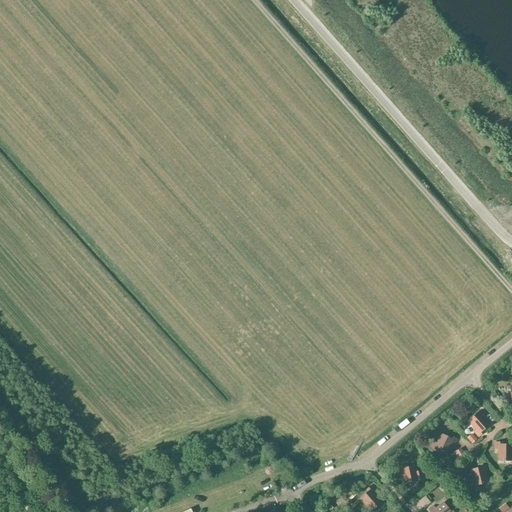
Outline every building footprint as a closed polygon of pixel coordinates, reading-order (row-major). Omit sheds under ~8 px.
[(481,431),(489,424),(483,417),(485,414),(481,410),(469,421),(477,430),(474,432),(479,437),(482,433),(481,431)] [(431,447),(446,454),(451,443),(454,445),(457,439),(452,437),(451,439),(441,434),(437,443),(434,442),(431,447)] [(499,460),(511,460),(511,455),(511,445),(501,445),(501,442),(496,442),(496,449),(499,449),(499,460)] [(488,470),(486,464),(481,465),(482,467),(471,470),(473,480),(470,481),(471,486),(487,482),(484,471),(488,470)] [(405,483),(418,480),(415,466),(404,469),(403,466),(398,467),(399,473),(403,473),(405,483)] [(354,496),(362,491),(357,483),(349,488),(354,496)] [(371,511),(382,502),(374,492),(377,490),(372,485),(368,489),(369,491),(360,499),(371,511)] [(435,509),(433,506),(429,510),(430,511),(453,511),(452,510),(450,511),(443,503),(435,509)]
